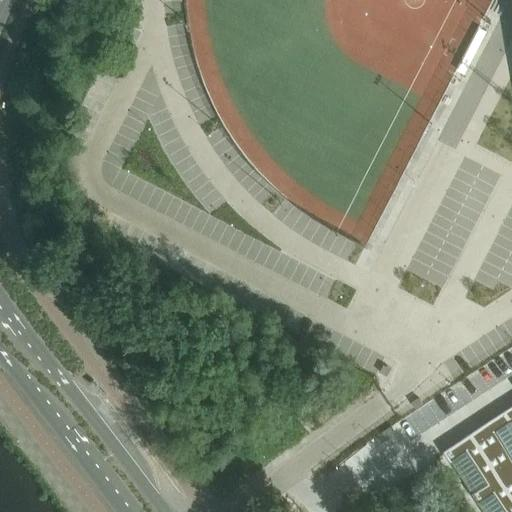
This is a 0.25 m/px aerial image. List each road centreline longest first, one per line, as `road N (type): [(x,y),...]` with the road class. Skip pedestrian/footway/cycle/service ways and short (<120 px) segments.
road 1 (tertiary): [(164,511),(0,305)]
road 2 (unclassified): [(304,490),(511,362)]
road 3 (tertiary): [(0,353),(119,511)]
road 4 (unclassified): [(287,471),(395,387)]
